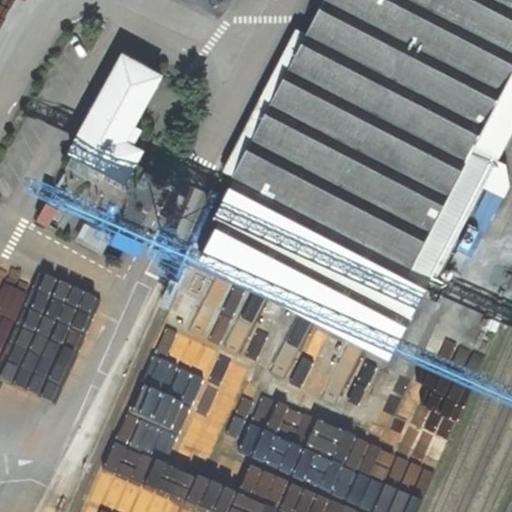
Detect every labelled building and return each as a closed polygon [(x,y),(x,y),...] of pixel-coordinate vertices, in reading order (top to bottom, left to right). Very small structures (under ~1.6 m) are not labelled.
[(511,0),(323,0),(306,34),(296,28),(223,171),(235,176),(213,217),(219,219),(199,260),(390,358),(432,277),(434,279),(483,184),(489,187),(505,195),(509,187),(506,165),(497,159),(511,130),(511,0)] [(162,75),(124,54),(70,150),(125,181),(143,150),(133,145),(142,129),(134,125),(162,75)] [(472,257),(505,195),(489,187),(456,249),(472,257)] [(73,211),(70,202),(53,192),(39,218),(62,231),(73,211)] [(86,226),(78,239),(101,251),(109,239),(86,226)]
